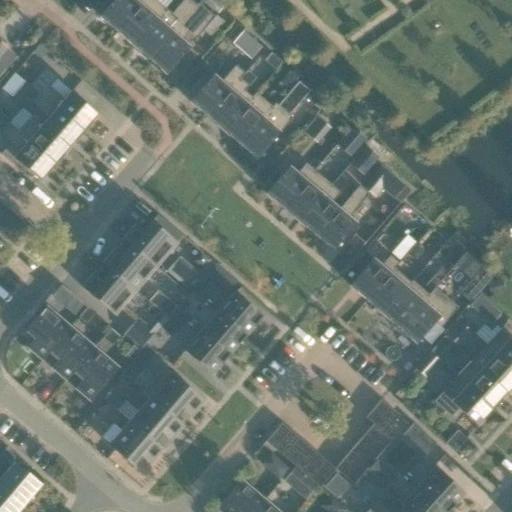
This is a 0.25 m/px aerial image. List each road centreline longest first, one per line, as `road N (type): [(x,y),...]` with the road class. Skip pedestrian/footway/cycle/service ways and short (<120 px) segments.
road 1 (residential): [(0,326),(143,153)]
road 2 (residential): [(278,403),(319,360),(363,395),(324,442)]
road 3 (residential): [(183,511),(278,403)]
road 4 (residential): [(101,480),(0,392)]
